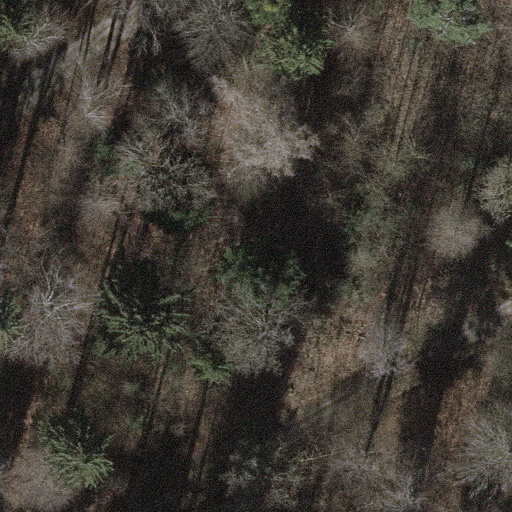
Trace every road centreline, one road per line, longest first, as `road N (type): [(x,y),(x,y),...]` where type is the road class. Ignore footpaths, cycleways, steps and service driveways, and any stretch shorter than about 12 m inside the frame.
road 1 (track): [(511,315),(156,511)]
road 2 (track): [(134,0),(0,103)]
